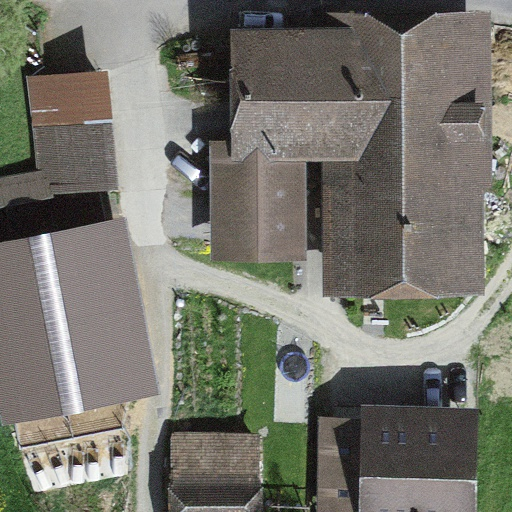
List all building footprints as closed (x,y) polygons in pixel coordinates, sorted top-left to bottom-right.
[(347,142),(347,274),(459,274),(459,21),(347,21),(347,39),(243,39),(243,141),(230,141),(230,248),(294,248),(294,143),(347,142)] [(104,134),(98,73),(35,79),(41,139),(104,134)] [(108,222),(0,243),(0,384),(5,410),(139,384),(108,222)] [(460,511),(462,432),(335,428),(332,511),(460,511)] [(187,483),(186,511),(235,511),(236,485),(255,485),(255,437),(176,436),(175,483),(187,483)]
